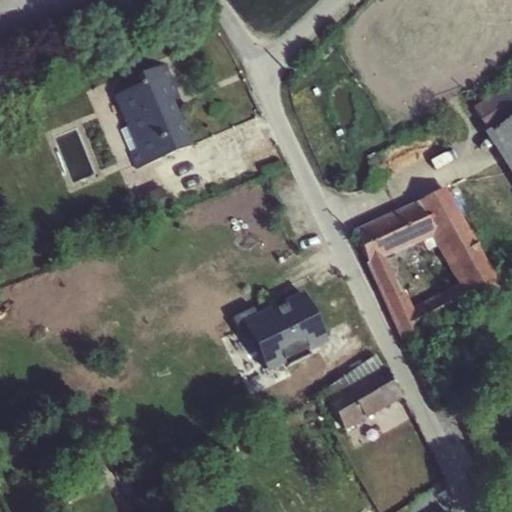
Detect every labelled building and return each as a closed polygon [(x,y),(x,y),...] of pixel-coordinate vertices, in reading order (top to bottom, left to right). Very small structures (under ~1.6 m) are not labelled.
[(130,159),(187,151),(174,63),(140,68),(142,85),(120,89),(130,159)] [(511,114),(491,126),(511,164),(511,114)] [(455,183),(354,226),(399,333),(500,291),(455,183)] [(288,359),(330,341),(306,288),(235,319),(242,334),(230,339),(252,390),(294,372),(288,359)] [(329,401),(347,429),(404,393),(379,353),(340,377),(348,389),(329,401)] [(354,442),(403,425),(397,408),(348,425),(354,442)]
